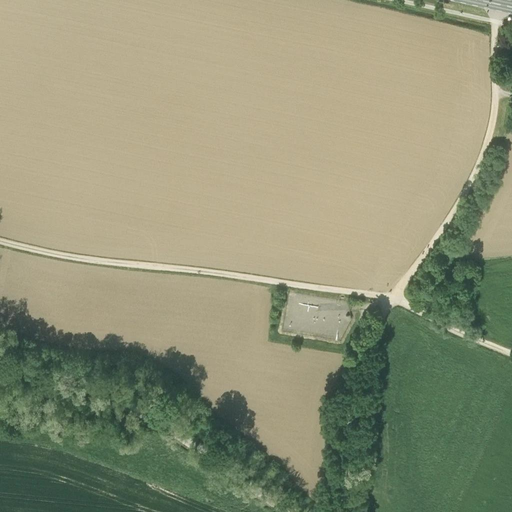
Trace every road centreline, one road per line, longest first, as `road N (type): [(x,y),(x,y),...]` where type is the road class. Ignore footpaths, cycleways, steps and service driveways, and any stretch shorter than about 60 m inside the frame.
road 1 (track): [(0,241),(393,298)]
road 2 (unclassified): [(285,511),(143,413),(0,351)]
road 3 (track): [(393,298),(447,223),(483,153),(495,92),(494,21),(485,1)]
road 4 (track): [(344,511),(354,374),(393,298)]
road 5 (track): [(393,298),(511,354)]
